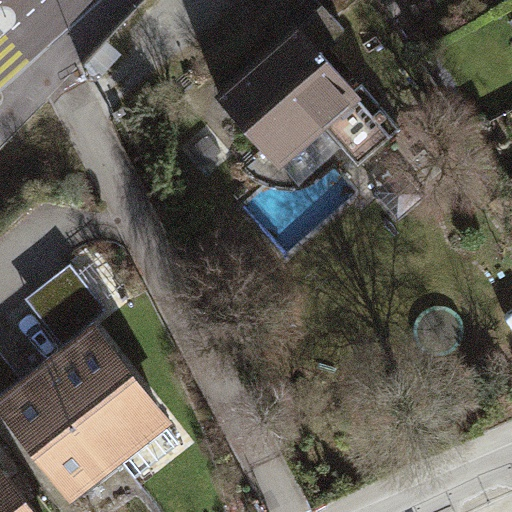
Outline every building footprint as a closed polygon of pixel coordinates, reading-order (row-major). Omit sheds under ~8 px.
[(385,137),(287,26),(197,106),(263,181),(320,131),(352,166),(385,137)] [(62,344),(110,308),(74,263),(27,299),(62,344)] [(0,406),(77,501),(172,424),(91,323),(66,343),(30,372),(24,378),(0,396),(0,406)] [(0,396),(24,378),(0,345),(0,396)] [(0,511),(32,511),(0,471),(0,511)]
